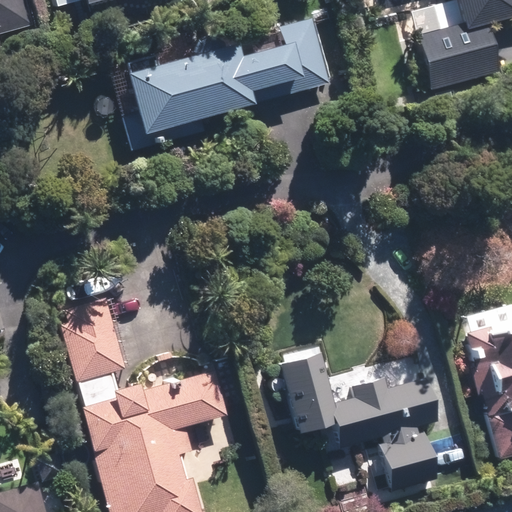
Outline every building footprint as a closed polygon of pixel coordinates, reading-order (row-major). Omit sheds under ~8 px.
[(0,0),(0,39),(30,32),(21,0),(0,0)] [(511,0),(451,0),(452,0),(404,14),(426,92),(493,73),(480,26),(511,17),(511,9),(511,5),(511,4),(511,0)] [(310,20),(120,73),(138,139),(328,87),(310,20)] [(103,293),(47,307),(101,511),(194,511),(180,454),(188,452),(182,429),(220,419),(209,374),(136,393),(133,383),(112,388),(107,372),(123,368),(103,293)] [(511,309),(492,309),(455,323),(495,460),(511,454),(511,309)] [(313,348),(275,358),(295,431),(315,426),(323,456),(373,442),(386,490),(434,477),(418,420),(434,415),(424,379),(385,390),(381,376),(345,386),(347,394),(327,400),(313,348)] [(0,511),(51,511),(43,479),(0,489),(0,511)]
